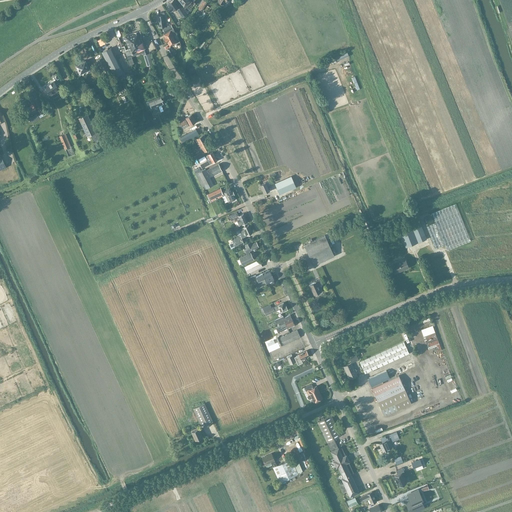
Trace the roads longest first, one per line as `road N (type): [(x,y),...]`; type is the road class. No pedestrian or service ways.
road 1 (unclassified): [(312,343),(236,179),(140,11)]
road 2 (unclassified): [(312,343),(429,293),(511,280)]
road 3 (unclassified): [(390,511),(312,343)]
road 4 (tertiary): [(0,92),(140,11)]
